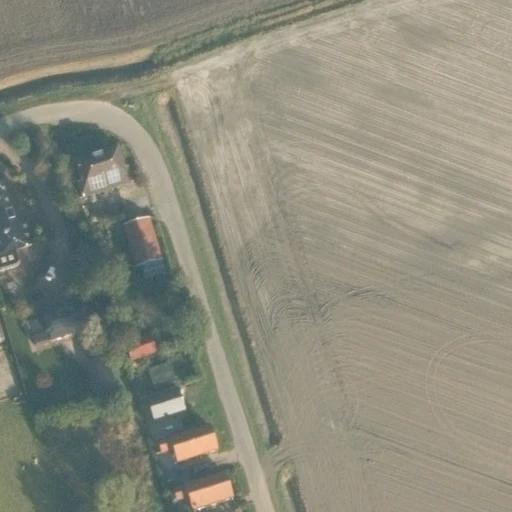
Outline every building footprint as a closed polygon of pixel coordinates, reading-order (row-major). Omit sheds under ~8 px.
[(123,168),(117,148),(74,161),(81,182),(78,183),(82,198),(102,191),(104,196),(112,193),(111,189),(131,182),(126,168),(123,168)] [(6,181),(0,183),(0,271),(19,265),(15,250),(31,245),(21,211),(19,211),(15,197),(11,198),(6,181)] [(162,261),(149,220),(122,228),(135,269),(162,261)] [(42,316),(51,343),(89,331),(80,304),(42,316)] [(138,370),(143,390),(159,386),(153,366),(138,370)] [(184,413),(177,389),(146,399),(154,423),(184,413)] [(217,451),(209,426),(169,438),(170,439),(158,443),(161,454),(173,450),(177,463),(217,451)] [(232,499),(224,474),(184,486),(184,487),(173,491),(176,501),(188,498),(192,511),(232,499)]
